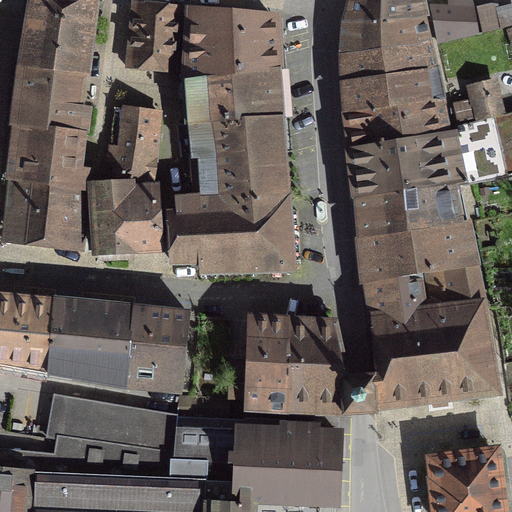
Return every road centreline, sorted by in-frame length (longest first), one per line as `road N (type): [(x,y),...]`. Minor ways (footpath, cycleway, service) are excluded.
road 1 (residential): [(345,299),(162,292),(0,265)]
road 2 (residential): [(328,5),(345,299)]
